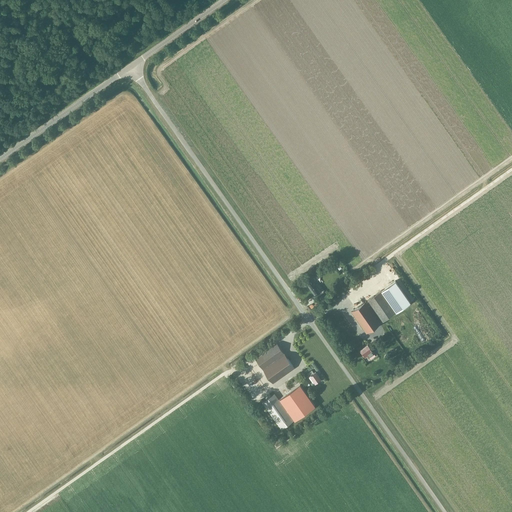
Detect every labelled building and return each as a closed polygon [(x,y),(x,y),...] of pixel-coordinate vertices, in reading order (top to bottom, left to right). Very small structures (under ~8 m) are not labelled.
[(311,289),(316,286),(313,282),(320,277),(317,272),(311,275),(313,278),(306,283),(311,289)] [(410,302),(395,281),(381,291),(396,312),(397,311),(398,312),(409,304),(409,303),(410,302)] [(316,286),(311,289),(315,295),(320,292),(316,286)] [(367,303),(369,305),(370,304),(382,322),(395,312),(380,291),(367,300),(368,301),(367,303)] [(381,323),(369,305),(367,303),(366,301),(351,312),(366,333),(381,323)] [(263,369),(284,353),(277,343),(255,359),(262,369),(263,369)] [(368,345),(360,350),(365,357),(367,355),(368,357),(373,353),(373,352),(375,350),(371,345),(369,346),(368,345)] [(284,353),(263,369),(273,383),(294,368),(284,353)] [(315,384),(321,379),(315,372),(314,373),(312,370),(306,374),(308,377),(310,376),(315,384)] [(300,385),(279,399),(288,412),(293,420),(315,405),(300,385)] [(288,412),(279,399),(275,393),(262,402),(281,429),(293,420),(288,412)]
